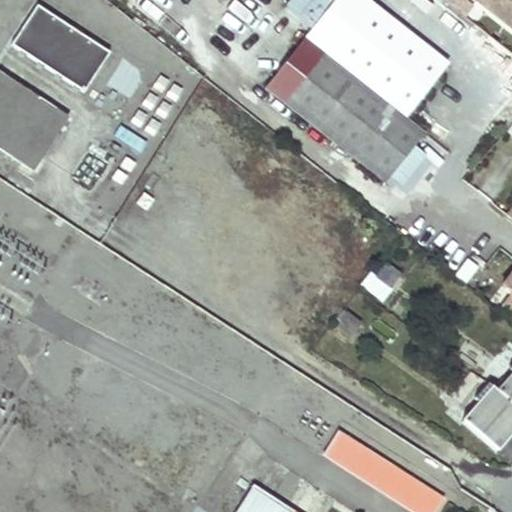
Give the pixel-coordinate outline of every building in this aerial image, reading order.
[(365,0),(334,0),(304,37),(323,53),(284,102),(383,181),(421,133),(403,119),(446,64),(365,0)] [(285,0),(285,1),(309,20),(325,0),(285,0)] [(511,0),(447,0),(465,14),(474,3),(511,30),(511,0)] [(108,53),(36,7),(10,47),(82,93),(108,53)] [(0,73),(0,147),(32,169),(66,117),(0,73)] [(120,125),(113,137),(138,150),(144,138),(120,125)] [(389,285),(399,273),(387,264),(377,276),(389,285)] [(503,314),(511,321),(511,271),(501,286),(511,294),(500,308),(505,312),(503,314)] [(348,312),(337,324),(350,334),(360,322),(348,312)] [(375,320),(371,335),(392,340),(396,325),(375,320)] [(511,404),(511,362),(508,367),(511,371),(496,390),(511,404)] [(494,449),(511,428),(511,404),(496,390),(487,383),(474,397),(479,402),(463,420),(494,449)] [(414,511),(433,511),(445,494),(336,428),(320,454),(414,511)] [(254,477),(230,511),(257,511),(272,489),(254,477)]
